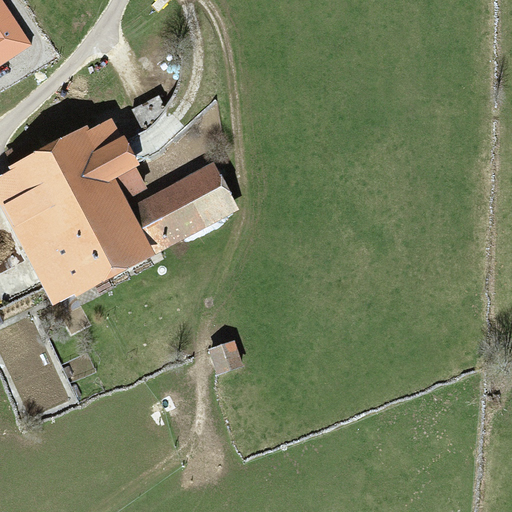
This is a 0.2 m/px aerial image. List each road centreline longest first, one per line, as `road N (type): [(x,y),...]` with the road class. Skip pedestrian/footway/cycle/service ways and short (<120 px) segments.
road 1 (track): [(203,0),(225,32),(245,216),(202,336),(200,432),(189,455),(99,511)]
road 2 (track): [(120,0),(96,38),(0,131)]
